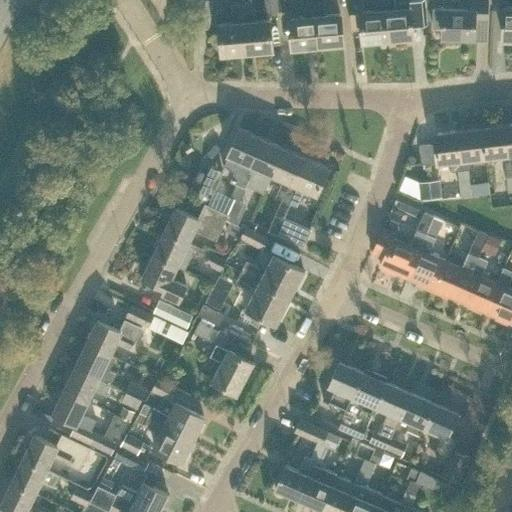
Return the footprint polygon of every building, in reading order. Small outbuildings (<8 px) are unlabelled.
[(209,25),(213,0),(199,0),(196,23),(209,25)] [(263,0),(265,12),(277,11),(276,0),(263,0)] [(276,0),(277,11),(292,10),(291,0),(276,0)] [(312,0),(301,0),(303,17),(289,18),(292,48),(317,45),(312,0)] [(340,14),(324,15),(323,0),(312,0),(317,45),(343,43),(340,14)] [(361,27),(362,41),(388,39),(383,0),(372,0),(373,10),(360,11),(358,0),(348,0),(351,28),(361,27)] [(427,23),(424,0),(405,0),(406,7),(396,8),(395,0),(383,0),(388,39),(399,38),(399,40),(410,39),(410,37),(413,37),(412,25),(427,23)] [(474,21),(486,21),(487,0),(468,0),(468,9),(433,8),(432,28),(442,28),(442,37),(474,38),(474,21)] [(246,52),(243,3),(232,4),(234,23),(219,24),(222,54),(246,52)] [(255,21),(253,3),(243,3),(246,52),(272,49),(269,20),(255,21)] [(511,6),(502,6),(501,39),(505,39),(507,40),(511,40),(511,6)] [(480,128),(484,157),(508,155),(507,149),(504,125),(480,128)] [(244,187),(246,184),(250,174),(246,172),(261,137),(240,128),(228,155),(239,160),(230,181),(236,183),(244,187)] [(484,157),(480,128),(458,130),(462,160),(484,157)] [(458,130),(434,133),(438,163),(451,161),(452,171),(457,170),(458,170),(463,169),(463,168),(462,160),(458,130)] [(246,172),(250,174),(246,184),(264,193),(272,175),(283,147),(261,137),(246,172)] [(283,196),(280,203),(288,206),(289,206),(291,200),(294,193),(290,192),(305,157),(283,147),(272,175),(283,179),(276,193),(283,196)] [(305,157),(290,192),(294,193),(291,200),(298,203),(304,189),(316,194),(328,167),(305,157)] [(198,193),(211,198),(222,172),(210,166),(204,179),(190,173),(186,185),(199,191),(198,193)] [(463,169),(458,170),(460,181),(469,179),(468,167),(463,168),(463,169)] [(418,181),(420,199),(442,197),(440,179),(418,181)] [(460,181),(461,196),(465,195),(471,195),(469,179),(460,181)] [(240,198),(244,187),(236,183),(231,196),(235,198),(239,200),(240,198)] [(398,206),(417,215),(420,209),(400,201),(398,206)] [(188,241),(193,229),(216,240),(226,219),(228,214),(227,214),(205,203),(198,218),(176,207),(164,231),(188,242),(188,241)] [(280,203),(276,213),(284,217),(289,206),(288,206),(280,203)] [(237,223),(242,212),(230,207),(227,214),(228,214),(226,219),(237,223)] [(394,231),(403,213),(395,209),(386,227),(394,231)] [(425,233),(432,215),(424,211),(416,229),(409,244),(392,237),(394,233),(382,227),(371,253),(382,258),(379,265),(384,267),(383,269),(394,274),(395,271),(407,277),(425,233)] [(276,213),(268,229),(277,233),(284,217),(276,213)] [(442,219),(432,215),(425,233),(407,277),(418,282),(418,284),(428,289),(430,287),(432,288),(444,260),(428,252),(434,237),(442,219)] [(284,217),(277,233),(303,245),(306,239),(311,228),(310,228),(284,217)] [(226,229),(239,235),(244,227),(230,221),(226,229)] [(245,227),(244,228),(244,227),(239,235),(240,236),(239,237),(263,249),(268,239),(245,227)] [(476,256),(478,257),(488,234),(486,233),(478,229),(468,252),(461,267),(444,260),(432,288),(436,289),(435,291),(447,297),(448,295),(458,299),(476,256)] [(164,231),(154,254),(176,265),(184,269),(196,245),(188,241),(188,242),(164,231)] [(494,255),(501,239),(489,233),(482,249),(494,255)] [(206,263),(222,271),(227,259),(211,252),(206,263)] [(176,265),(154,254),(142,278),(163,288),(162,292),(178,300),(186,284),(170,277),(176,265)] [(290,297),(303,270),(273,254),(262,275),(257,272),(259,268),(246,261),(240,271),(290,297)] [(478,257),(476,256),(458,299),(471,305),(470,307),(480,311),(481,309),(484,310),(496,282),(479,275),(486,260),(478,257)] [(511,322),(511,319),(511,289),(506,287),(511,273),(511,271),(503,268),(496,282),(484,310),(496,316),(495,318),(507,323),(507,321),(511,322)] [(276,323),(290,297),(240,271),(235,282),(248,289),(250,284),(256,287),(246,307),(276,323)] [(160,298),(153,311),(186,327),(192,314),(160,298)] [(202,317),(214,324),(215,323),(218,325),(224,314),(204,303),(198,314),(202,317)] [(132,304),(126,317),(142,324),(147,326),(158,332),(164,320),(153,315),(132,304)] [(218,330),(212,327),(214,324),(202,317),(194,332),(215,343),(210,354),(220,360),(210,379),(237,393),(253,362),(223,346),(229,334),(219,328),(218,330)] [(98,320),(86,343),(110,354),(110,353),(116,341),(131,348),(136,339),(141,327),(125,319),(120,330),(98,320)] [(180,328),(175,338),(182,341),(187,331),(180,328)] [(109,369),(115,357),(116,356),(110,353),(110,354),(86,343),(76,366),(111,382),(116,372),(109,369)] [(346,410),(352,395),(363,371),(339,361),(322,399),(333,404),(346,410)] [(76,366),(64,389),(87,400),(93,389),(105,395),(111,382),(76,366)] [(338,427),(356,434),(362,437),(367,425),(356,420),(361,408),(373,413),(377,405),(376,405),(386,382),(385,381),(386,377),(373,371),(372,375),(363,371),(352,395),(346,410),(338,427)] [(157,377),(151,390),(171,400),(178,387),(157,377)] [(131,380),(126,389),(142,397),(147,387),(131,380)] [(392,433),(395,427),(410,392),(386,382),(376,405),(377,405),(388,410),(380,427),(382,428),(381,431),(374,429),(370,440),(386,447),(391,436),(392,433)] [(87,400),(64,389),(53,413),(75,424),(70,434),(111,453),(122,430),(117,427),(110,440),(90,431),(95,421),(81,414),(87,400)] [(121,401),(137,408),(142,397),(126,389),(121,401)] [(423,426),(434,402),(410,392),(395,427),(405,432),(406,430),(419,435),(423,426)] [(440,450),(439,452),(448,456),(440,475),(451,479),(459,483),(470,455),(452,449),(456,439),(448,435),(458,413),(434,402),(423,426),(436,431),(430,446),(440,450)] [(144,403),(140,413),(193,439),(197,429),(200,429),(203,422),(202,420),(204,417),(176,403),(169,416),(144,403)] [(130,420),(135,410),(123,405),(118,415),(130,420)] [(140,413),(136,420),(161,433),(154,446),(182,460),(183,458),(185,458),(189,451),(188,448),(193,439),(140,413)] [(323,455),(327,445),(328,443),(324,441),(328,431),(299,419),(293,431),(317,442),(313,451),(323,455)] [(328,443),(327,445),(334,449),(340,437),(328,431),(324,441),(328,443)] [(128,433),(122,446),(145,457),(151,445),(128,433)] [(57,445),(34,435),(23,458),(46,469),(52,456),(80,469),(91,448),(62,434),(57,445)] [(407,443),(391,436),(386,447),(402,454),(407,443)] [(122,446),(115,458),(142,472),(149,459),(145,457),(122,446)] [(369,461),(374,463),(376,465),(383,450),(376,447),(369,461)] [(310,457),(308,462),(312,464),(308,475),(298,498),(321,508),(336,474),(324,469),(318,466),(323,455),(313,451),(310,457)] [(298,498),(308,475),(312,464),(308,462),(310,457),(305,455),(297,470),(285,465),(275,488),(298,498)] [(23,458),(12,481),(35,492),(41,479),(54,485),(58,475),(46,469),(23,458)] [(360,471),(369,475),(374,463),(369,461),(364,459),(360,471)] [(414,480),(419,470),(411,466),(406,477),(414,480)] [(437,478),(419,470),(414,480),(433,488),(437,478)] [(369,475),(360,471),(355,482),(358,484),(354,495),(346,511),(374,511),(382,493),(364,486),(369,475)] [(355,482),(336,474),(321,508),(330,511),(346,511),(354,495),(358,484),(355,482)] [(114,482),(103,476),(98,484),(110,490),(114,482)] [(410,479),(406,491),(415,495),(420,483),(418,483),(410,479)] [(35,492),(12,481),(0,505),(15,511),(43,511),(29,505),(35,492)] [(122,483),(116,493),(153,511),(158,511),(168,493),(143,481),(138,491),(122,483)] [(108,511),(112,503),(128,511),(127,511),(153,511),(116,493),(116,494),(98,485),(90,501),(108,511)] [(92,493),(76,486),(70,498),(86,505),(92,493)] [(401,511),(428,511),(410,505),(415,495),(406,491),(401,502),(404,504),(401,511)] [(374,511),(401,511),(404,504),(401,502),(400,503),(382,495),(382,494),(382,493),(374,511)]
